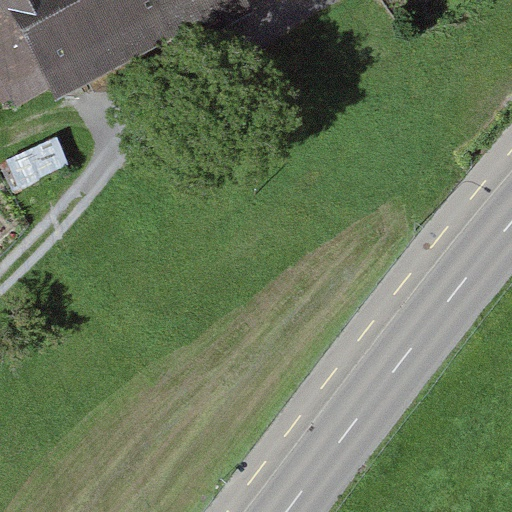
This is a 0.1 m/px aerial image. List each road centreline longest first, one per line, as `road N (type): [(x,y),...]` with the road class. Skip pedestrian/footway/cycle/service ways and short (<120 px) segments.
road 1 (track): [(0,295),(175,93),(293,27),(279,0)]
road 2 (tertiary): [(511,237),(291,511)]
